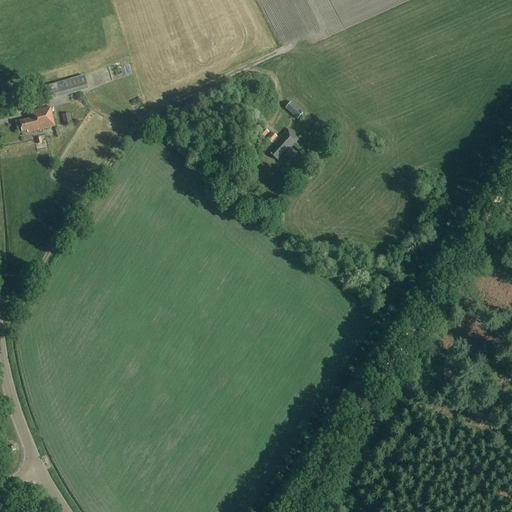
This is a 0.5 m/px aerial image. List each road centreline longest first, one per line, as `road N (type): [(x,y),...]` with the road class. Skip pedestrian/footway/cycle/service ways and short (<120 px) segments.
road 1 (track): [(0,328),(145,111),(241,69),(271,74),(279,106)]
road 2 (track): [(291,511),(466,247)]
road 3 (tertiary): [(38,467),(0,346)]
